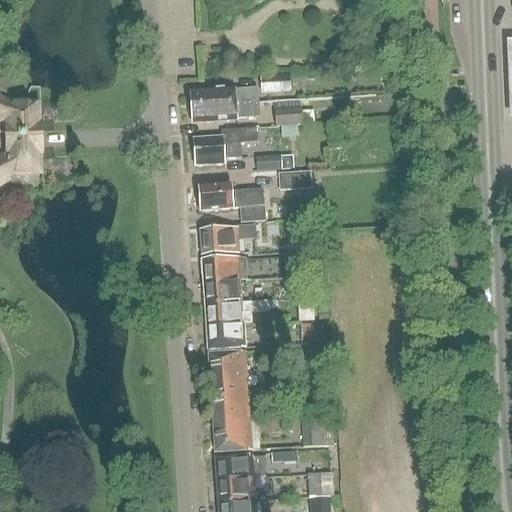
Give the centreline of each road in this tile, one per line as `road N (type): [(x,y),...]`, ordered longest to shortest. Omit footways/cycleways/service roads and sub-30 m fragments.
road 1 (unclassified): [(188,511),(150,0)]
road 2 (secondary): [(480,0),(499,453)]
